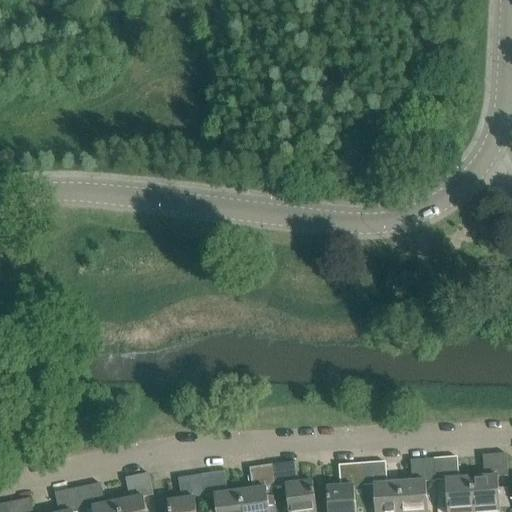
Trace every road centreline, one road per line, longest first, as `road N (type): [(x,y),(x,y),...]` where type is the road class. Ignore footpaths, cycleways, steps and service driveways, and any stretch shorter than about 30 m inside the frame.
road 1 (tertiary): [(0,194),(136,196),(324,221),(412,216),(452,192),(490,150),(505,111),(506,0)]
road 2 (residential): [(511,433),(207,445),(0,483)]
